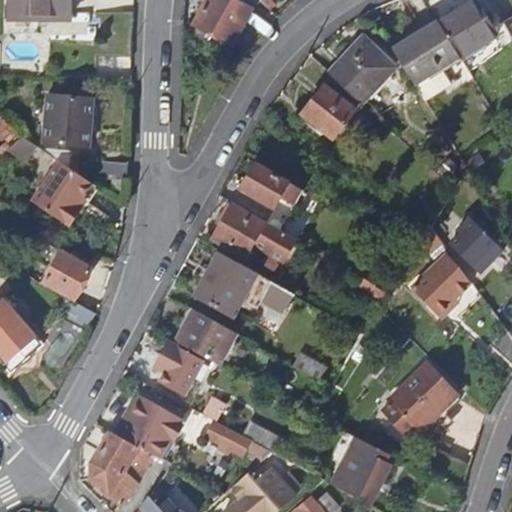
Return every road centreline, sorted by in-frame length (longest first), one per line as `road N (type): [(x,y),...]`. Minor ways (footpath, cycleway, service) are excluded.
road 1 (unclassified): [(151,258),(251,93),(283,51),(342,0)]
road 2 (residential): [(151,258),(160,0)]
road 3 (residential): [(40,465),(68,430),(151,258)]
